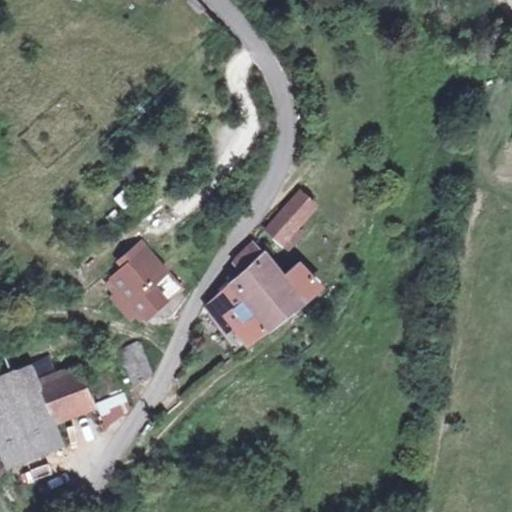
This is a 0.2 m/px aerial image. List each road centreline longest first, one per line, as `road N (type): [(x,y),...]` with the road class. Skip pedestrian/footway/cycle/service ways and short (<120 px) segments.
road 1 (tertiary): [(214,0),(271,65),(288,106),(279,173),(203,287),(161,380),(83,511)]
road 2 (track): [(0,324),(90,310),(175,347)]
